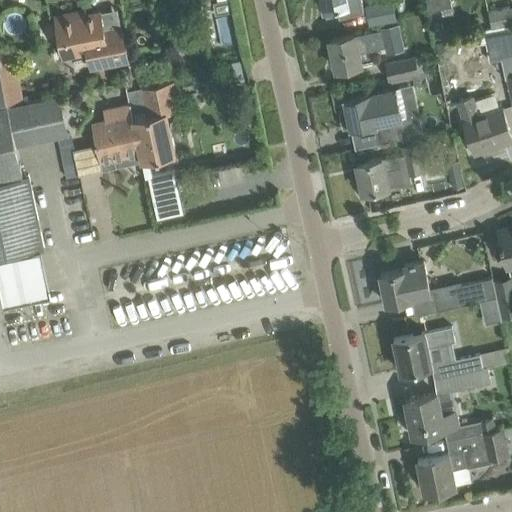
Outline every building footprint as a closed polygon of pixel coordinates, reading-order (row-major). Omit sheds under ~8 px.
[(231,0),(220,0),(215,1),(217,13),(233,10),(231,0)] [(365,11),(362,0),(323,0),(327,15),(339,12),(340,16),(365,11)] [(370,21),(396,16),(392,0),(386,0),(366,4),(370,21)] [(426,0),(428,10),(453,5),(451,0),(426,0)] [(511,4),(488,10),(492,28),(511,23),(511,4)] [(102,10),(57,19),(64,55),(89,50),(92,67),(129,59),(122,25),(106,28),(102,10)] [(404,47),(399,23),(383,26),(384,29),(356,35),(355,33),(331,38),(338,67),(357,63),(361,62),(359,50),(387,44),(388,50),(404,47)] [(511,23),(492,28),(492,29),(475,32),(477,44),(487,42),(490,61),(502,58),(506,78),(510,77),(511,88),(511,23)] [(390,77),(419,71),(417,58),(387,64),(390,77)] [(174,81),(130,91),(131,95),(135,117),(144,159),(177,152),(169,115),(180,113),(175,86),(174,81)] [(397,85),(373,90),(344,96),(347,110),(342,111),(345,126),(350,125),(350,127),(374,122),(379,142),(426,132),(424,127),(421,113),(403,117),(397,85)] [(500,107),(495,92),(474,99),(472,96),(460,100),(466,119),(464,120),(475,152),(488,147),(487,143),(511,135),(511,138),(511,134),(503,107),(500,107)] [(0,256),(45,247),(29,174),(24,175),(17,144),(58,135),(64,162),(77,159),(71,132),(68,133),(60,93),(8,104),(0,105),(0,256)] [(106,119),(94,122),(98,139),(102,159),(104,168),(117,166),(115,156),(140,150),(142,160),(144,159),(135,117),(134,117),(131,103),(104,108),(106,119)] [(424,169),(418,142),(403,145),(404,153),(399,154),(398,154),(383,157),(383,156),(358,161),(364,191),(411,181),(409,173),(424,169)] [(158,216),(185,211),(176,169),(149,175),(158,216)] [(511,229),(501,232),(503,240),(501,241),(502,245),(504,245),(509,266),(511,265),(511,229)] [(387,302),(412,297),(413,297),(412,294),(431,290),(430,286),(425,259),(405,263),(406,267),(381,272),(387,302)] [(502,314),(511,312),(511,275),(494,279),(498,294),(502,314)] [(466,302),(497,295),(493,276),(462,283),(461,283),(466,302)] [(430,345),(449,340),(445,324),(394,336),(395,341),(397,341),(399,348),(397,348),(402,370),(434,363),(430,345)] [(454,372),(488,364),(511,359),(511,355),(510,345),(451,358),(454,372)] [(457,388),(492,381),(488,364),(454,372),(457,388)] [(450,388),(406,398),(414,433),(444,427),(447,440),(461,437),(450,388)] [(494,416),(482,419),(484,432),(497,429),(494,416)] [(438,454),(418,458),(425,490),(445,485),(457,483),(454,469),(469,466),(492,461),(491,458),(492,458),(509,454),(504,428),(497,429),(484,432),(461,437),(447,440),(449,451),(438,454)]
